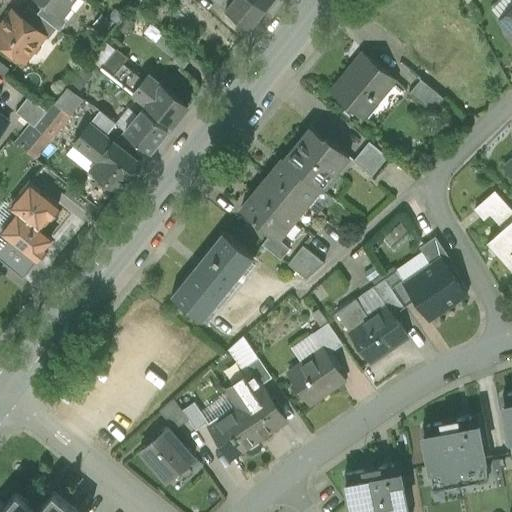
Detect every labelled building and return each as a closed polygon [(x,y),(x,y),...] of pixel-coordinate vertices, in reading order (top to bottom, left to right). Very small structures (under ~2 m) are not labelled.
[(72,0),(39,0),(44,4),(56,13),(57,12),(64,4),(67,7),(72,0)] [(264,9),(253,0),(232,0),(225,9),(249,28),(264,9)] [(253,0),(264,9),(265,9),(272,0),(253,0)] [(56,13),(44,4),(37,13),(56,28),(59,30),(67,20),(57,12),(56,13)] [(37,13),(27,6),(20,16),(45,35),(44,36),(48,39),(56,28),(37,13)] [(511,8),(500,20),(509,30),(508,35),(511,39),(511,8)] [(20,16),(13,10),(0,26),(0,43),(23,62),(44,36),(45,35),(20,16)] [(96,14),(95,26),(110,27),(111,14),(96,14)] [(462,39),(435,17),(411,46),(412,47),(437,68),(438,68),(462,39)] [(437,68),(412,47),(399,63),(420,79),(425,82),(437,68)] [(396,78),(367,54),(356,68),(353,65),(332,91),(363,117),(365,115),(361,113),(373,99),(376,102),(396,78)] [(124,63),(116,56),(104,71),(112,77),(121,66),(122,66),(124,63)] [(122,66),(121,66),(112,77),(133,94),(142,82),(122,66)] [(160,88),(146,77),(142,82),(133,94),(172,125),(187,106),(162,86),(160,88)] [(425,82),(420,79),(410,92),(433,111),(444,98),(425,82)] [(34,127),(19,145),(34,158),(83,98),(67,86),(47,111),(34,127)] [(124,109),(103,93),(93,106),(113,123),(120,114),(124,109)] [(47,111),(28,96),(16,112),(34,127),(47,111)] [(168,129),(143,109),(132,123),(120,114),(113,123),(150,152),(168,129)] [(0,131),(8,121),(0,114),(0,131)] [(324,137),(310,126),(284,158),(319,187),(321,188),(348,155),(325,135),(324,137)] [(111,144),(89,127),(77,141),(99,159),(111,144)] [(387,156),(368,140),(353,160),(371,174),(387,156)] [(99,159),(91,169),(119,191),(140,164),(113,142),(99,159)] [(319,187),(284,158),(270,175),(305,204),(319,187)] [(305,204),(270,175),(256,192),(291,221),(305,204)] [(30,182),(11,206),(18,211),(2,231),(11,238),(35,258),(36,257),(51,238),(39,228),(48,216),(49,217),(58,205),(30,182)] [(291,221),(256,192),(241,209),(270,234),(276,239),(277,238),(291,221)] [(495,192),(475,209),(484,219),(490,213),(503,201),(495,192)] [(511,210),(503,201),(490,213),(502,228),(488,240),(511,268),(511,210)] [(222,232),(172,294),(202,318),(252,256),(222,232)] [(290,248),(277,238),(276,239),(270,234),(262,244),(281,259),(290,248)] [(35,258),(11,238),(0,251),(0,259),(23,278),(39,259),(36,257),(35,258)] [(450,259),(436,238),(424,246),(426,250),(435,262),(442,257),(445,262),(450,259)] [(303,246),(288,265),(297,272),(312,253),(303,246)] [(426,250),(396,270),(405,283),(403,283),(414,300),(429,321),(430,320),(429,318),(465,294),(466,296),(467,295),(445,262),(442,257),(435,262),(426,250)] [(324,263),(312,253),(297,272),(306,280),(324,263)] [(405,283),(396,270),(385,278),(405,307),(414,300),(403,283),(405,283)] [(405,307),(385,278),(372,287),(386,306),(387,305),(393,314),(405,307)] [(368,318),(355,298),(336,311),(369,361),(408,336),(393,314),(387,305),(386,306),(368,318)] [(343,345),(327,323),(312,334),(327,356),(343,345)] [(327,356),(312,334),(292,348),(301,361),(286,371),(310,404),(344,380),(327,356)] [(258,358),(243,336),(233,345),(247,365),(258,358)] [(272,377),(258,358),(247,365),(251,371),(260,385),(272,377)] [(260,385),(251,371),(224,389),(237,407),(236,407),(258,439),(286,420),(265,388),(263,389),(260,385)] [(182,410),(174,398),(159,411),(164,417),(174,420),(178,425),(188,419),(182,410)] [(208,422),(194,402),(182,410),(188,419),(196,430),(208,422)] [(236,407),(208,427),(230,458),(258,439),(236,407)] [(427,434),(436,483),(447,480),(449,488),(470,484),(468,476),(492,472),(483,424),(427,434)] [(166,429),(143,451),(140,448),(139,450),(156,468),(160,465),(171,477),(194,456),(165,425),(164,427),(166,429)] [(350,487),(354,511),(414,511),(412,511),(411,511),(404,477),(350,487)] [(6,506),(0,500),(0,511),(77,511),(54,492),(39,511),(17,493),(6,506)]
